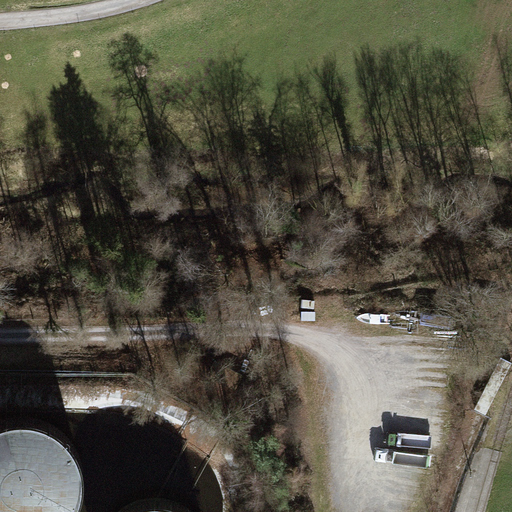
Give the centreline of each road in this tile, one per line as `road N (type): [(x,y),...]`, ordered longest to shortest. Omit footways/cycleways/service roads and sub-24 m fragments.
road 1 (track): [(0,339),(260,331),(297,339)]
road 2 (track): [(0,20),(139,0)]
